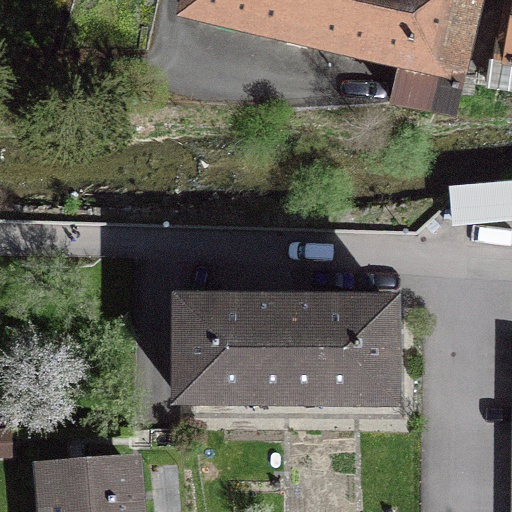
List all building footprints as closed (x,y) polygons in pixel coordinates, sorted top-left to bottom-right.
[(188,0),(186,14),(401,63),(392,102),(453,115),(480,0),(188,0)] [(511,0),(505,0),(492,84),(511,87),(511,0)] [(511,192),(451,197),(453,221),(511,215),(511,192)] [(267,306),(181,306),(180,400),(221,400),(221,390),(245,390),(245,400),(326,401),(326,391),(349,391),(349,401),(390,401),(391,307),(304,307),(304,301),(267,301),(267,306)] [(132,511),(129,467),(46,473),(49,511),(132,511)]
